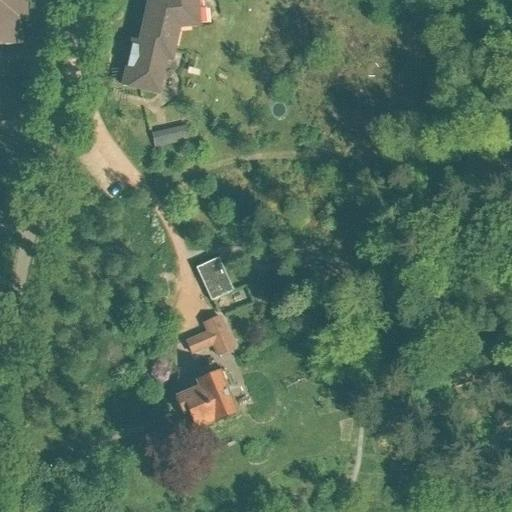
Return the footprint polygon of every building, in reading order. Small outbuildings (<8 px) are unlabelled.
[(0,0),(0,46),(19,45),(16,19),(25,19),(23,0),(0,0)] [(147,0),(138,42),(131,40),(121,86),(156,94),(156,89),(158,89),(164,60),(170,61),(177,29),(198,27),(196,9),(199,8),(198,0),(147,0)] [(144,116),(116,125),(120,135),(148,126),(144,116)] [(151,135),(154,149),(189,141),(186,127),(151,135)] [(210,301),(232,291),(217,259),(195,269),(210,301)] [(207,333),(186,342),(191,354),(212,345),(217,357),(233,350),(219,318),(203,325),(207,333)] [(149,341),(155,355),(172,347),(165,333),(149,341)] [(229,388),(228,385),(223,375),(220,377),(218,372),(195,382),(198,387),(174,398),(181,415),(187,413),(194,430),(209,423),(211,428),(236,417),(225,390),(229,388)]
